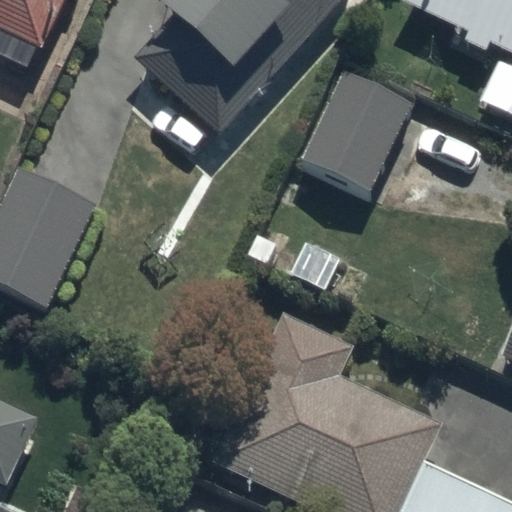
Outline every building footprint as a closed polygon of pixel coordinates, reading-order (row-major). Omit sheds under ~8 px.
[(48,54),(72,0),(0,0),(0,56),(35,72),(44,52),(48,54)] [(226,140),(349,0),(178,0),(170,9),(181,18),(140,66),(226,140)] [(511,0),(409,0),(407,6),(472,37),(468,45),(490,56),(495,46),(511,53),(511,0)] [(382,93),(384,90),(344,72),(302,166),(376,199),(416,108),(382,93)] [(100,206),(22,170),(0,218),(0,290),(51,313),(100,206)] [(359,351),(288,317),(216,467),(310,511),(511,511),(511,505),(429,466),(447,427),(345,379),(359,351)] [(0,487),(9,492),(41,424),(0,404),(0,487)]
